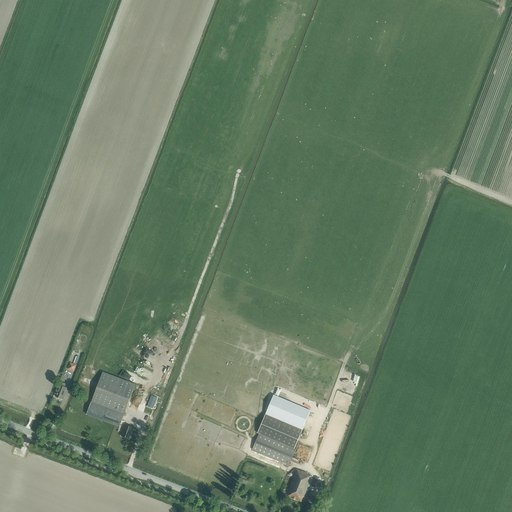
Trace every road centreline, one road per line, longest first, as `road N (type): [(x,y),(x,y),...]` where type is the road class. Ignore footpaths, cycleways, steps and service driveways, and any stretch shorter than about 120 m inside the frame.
road 1 (track): [(310,469),(344,363),(377,338),(435,178),(446,175)]
road 2 (tertiary): [(238,511),(0,421)]
